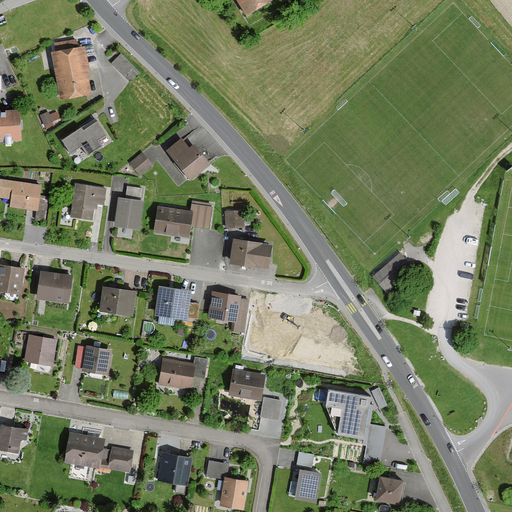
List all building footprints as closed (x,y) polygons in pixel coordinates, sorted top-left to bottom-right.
[(273,0),(236,0),(245,16),(273,0)] [(91,96),(84,45),(48,51),(55,102),(91,96)] [(131,80),(140,70),(121,51),(112,60),(131,80)] [(61,120),(57,108),(41,114),(45,126),(61,120)] [(0,144),(21,143),(19,109),(0,110),(0,144)] [(78,135),(75,131),(59,142),(67,155),(77,149),(83,158),(99,147),(96,142),(103,137),(94,124),(78,135)] [(187,140),(168,158),(190,182),(210,165),(187,140)] [(141,174),(154,162),(143,150),(130,162),(141,174)] [(0,178),(0,196),(9,198),(8,209),(46,213),(48,198),(41,197),(42,190),(43,184),(0,178)] [(106,190),(74,184),(68,218),(92,222),(94,210),(96,211),(97,207),(103,208),(106,190)] [(143,195),(144,186),(128,184),(126,193),(143,195)] [(140,201),(114,198),(111,226),(137,229),(140,201)] [(157,207),(152,233),(189,240),(191,226),(207,229),(210,208),(190,204),(188,212),(157,207)] [(244,208),(225,208),(225,224),(244,224),(244,208)] [(262,242),(232,238),(228,265),(269,271),(272,246),(261,245),(262,242)] [(400,253),(369,279),(385,299),(416,273),(400,253)] [(0,291),(20,295),(25,269),(0,264),(0,291)] [(36,300),(67,305),(71,279),(40,274),(36,300)] [(96,310),(131,316),(135,291),(100,285),(96,310)] [(152,317),(186,321),(190,291),(156,286),(152,317)] [(211,291),(206,318),(244,325),(248,300),(241,299),(241,296),(211,291)] [(326,315),(272,306),(268,334),(306,342),(317,362),(328,364),(345,355),(346,349),(326,315)] [(24,363),(51,368),(56,339),(29,335),(24,363)] [(81,372),(106,376),(110,350),(85,346),(81,372)] [(161,357),(156,388),(190,393),(195,362),(161,357)] [(227,395),(260,401),(265,375),(232,369),(227,395)] [(370,442),(376,399),(332,392),(330,407),(345,410),(341,438),(370,442)] [(263,395),(262,416),(281,417),(283,396),(263,395)] [(0,452),(17,455),(20,440),(25,441),(27,429),(0,424),(0,452)] [(62,463),(99,470),(104,443),(67,436),(62,463)] [(129,474),(132,455),(109,450),(105,469),(129,474)] [(183,487),(189,456),(163,451),(157,482),(183,487)] [(315,454),(300,452),(298,465),(312,468),(315,454)] [(291,500),(313,505),(319,473),(297,469),(291,500)] [(241,511),(247,480),(222,475),(216,508),(239,511),(241,511)] [(378,475),(373,500),(399,505),(404,480),(378,475)]
